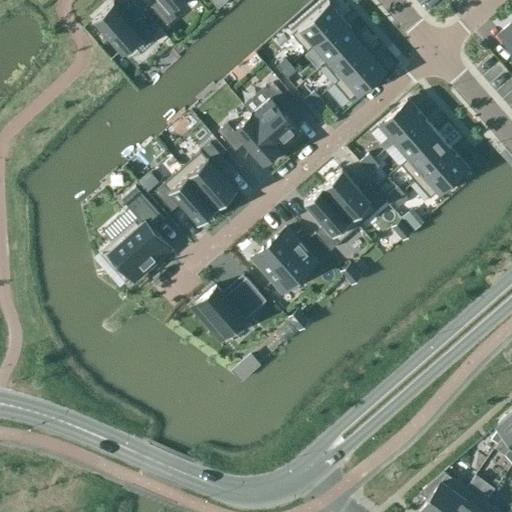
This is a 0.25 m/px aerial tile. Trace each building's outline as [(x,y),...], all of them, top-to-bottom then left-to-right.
[(156,0),(151,5),(167,23),(176,15),(171,9),(181,0),(156,0)] [(327,0),(291,32),(306,50),(314,43),(343,18),(328,1),(329,0),(327,0)] [(112,1),(92,18),(121,51),(122,51),(127,58),(146,41),(156,33),(139,14),(130,22),(112,1)] [(343,18),(314,43),(326,58),(356,33),(343,18)] [(511,19),(499,31),(511,46),(511,58),(509,61),(511,64),(511,19)] [(326,58),(323,61),(337,78),(370,49),(356,33),(326,58)] [(337,78),(333,81),(349,99),(386,67),(370,49),(337,78)] [(285,57),(276,65),(281,71),(290,63),(285,57)] [(290,63),(281,71),(286,77),(295,69),(290,63)] [(269,96),(251,112),(280,145),(299,128),(281,108),(290,100),(273,81),(264,90),(269,96)] [(313,89),(304,97),(309,103),(319,95),(313,89)] [(319,95),(309,103),(315,109),(324,101),(319,95)] [(408,98),(378,123),(393,140),(422,114),(408,98)] [(227,121),(217,130),(234,149),(243,141),(261,162),(280,145),(251,112),(233,128),(227,121)] [(422,114),(393,140),(407,156),(436,130),(422,114)] [(407,156),(399,162),(414,179),(451,147),(436,130),(407,156)] [(200,148),(181,165),(217,205),(236,188),(236,187),(235,188),(218,168),(227,160),(210,141),(201,149),(200,148)] [(451,147),(414,179),(429,196),(466,164),(451,147)] [(368,152),(359,160),(364,166),(373,158),(368,152)] [(373,158),(364,166),(369,172),(378,164),(373,158)] [(163,182),(154,190),(171,209),(180,201),(197,221),(196,221),(197,222),(217,205),(181,165),(162,181),(163,182)] [(341,167),(322,184),(357,224),(385,199),(370,182),(361,190),(341,167)] [(111,239),(100,249),(118,269),(122,265),(131,275),(133,278),(144,268),(144,267),(145,264),(152,258),(155,257),(156,258),(169,246),(153,227),(164,217),(135,184),(120,197),(128,205),(102,228),(111,239)] [(322,184),(303,200),(323,223),(314,231),(329,248),(357,224),(322,184)] [(396,184),(387,192),(392,198),(401,190),(396,184)] [(401,190),(392,198),(398,205),(407,197),(401,190)] [(285,226),(251,255),(282,291),(316,261),(285,226)] [(215,283),(197,299),(206,309),(200,314),(212,328),(218,323),(226,332),(265,298),(246,276),(225,294),(215,283)] [(511,441),(511,409),(496,424),(511,441)] [(496,428),(489,438),(496,443),(503,433),(496,428)] [(424,511),(446,511),(466,486),(443,470),(419,491),(427,497),(419,508),(424,511)] [(466,486),(446,511),(476,511),(485,500),(466,486)] [(502,511),(485,500),(476,511),(502,511)]
